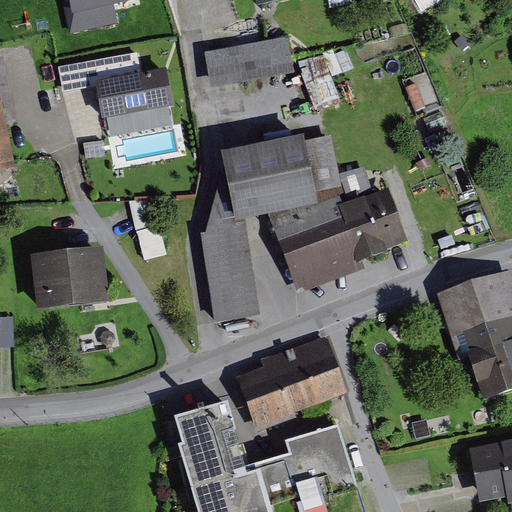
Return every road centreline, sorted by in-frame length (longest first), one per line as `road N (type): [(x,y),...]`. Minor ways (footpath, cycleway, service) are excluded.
road 1 (track): [(28,51),(59,162),(177,340),(187,371)]
road 2 (residential): [(0,409),(127,393),(341,315)]
road 3 (residential): [(341,315),(398,511)]
road 4 (residential): [(341,315),(511,251)]
